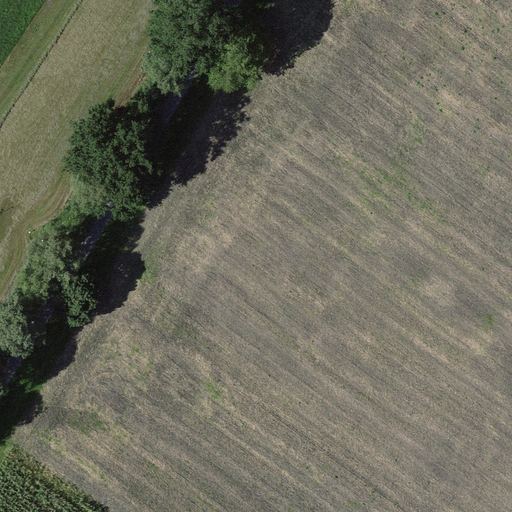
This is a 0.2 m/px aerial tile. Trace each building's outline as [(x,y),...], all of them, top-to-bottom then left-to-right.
[(293,283),(319,307),(347,276),(321,253),(293,283)] [(408,350),(420,329),(392,313),(380,334),(408,350)] [(407,370),(433,385),(453,351),(426,336),(407,370)] [(468,362),(418,420),(432,432),(441,421),(454,432),(495,385),(468,362)] [(451,503),(511,431),(511,394),(505,389),(426,481),(451,503)] [(511,437),(456,511),(502,511),(511,500),(511,437)] [(389,511),(391,510),(426,466),(402,447),(353,510),(353,511),(352,511),(389,511)] [(106,511),(156,511),(191,474),(163,449),(106,511)] [(210,457),(167,511),(214,511),(240,480),(210,457)] [(223,511),(273,511),(284,497),(253,473),(223,511)]
